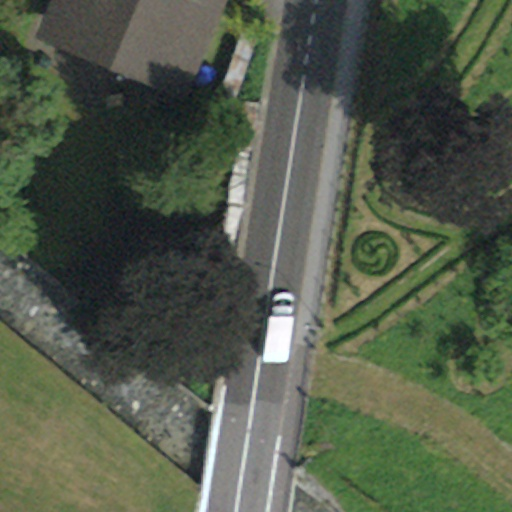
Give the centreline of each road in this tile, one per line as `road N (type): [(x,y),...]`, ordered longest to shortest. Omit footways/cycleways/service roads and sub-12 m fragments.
road 1 (primary): [(313,0),(232,511)]
road 2 (track): [(254,364),(399,402),(452,425),(511,471)]
